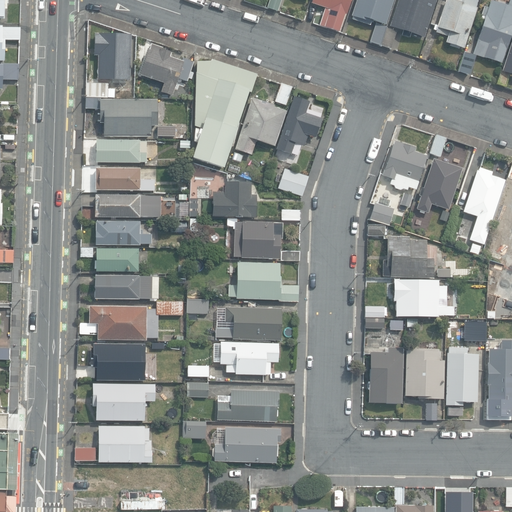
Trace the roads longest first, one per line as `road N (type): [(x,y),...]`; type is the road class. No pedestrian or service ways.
road 1 (residential): [(511,451),(331,445),(333,213),(377,78)]
road 2 (secondary): [(57,0),(40,511)]
road 3 (residential): [(377,78),(135,0)]
road 4 (residential): [(511,122),(377,78)]
